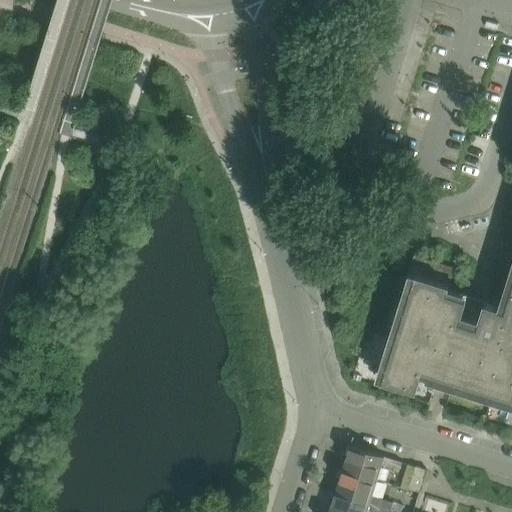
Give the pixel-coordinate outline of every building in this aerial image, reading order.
[(395,11),(398,0),(373,0),(372,4),(395,11)] [(391,22),(395,11),(372,4),(368,15),(391,22)] [(388,33),(391,22),(368,15),(365,25),(388,33)] [(385,43),(388,33),(365,25),(362,36),(385,43)] [(381,54),(385,43),(362,36),(359,47),(381,54)] [(378,64),(381,54),(359,47),(355,57),(378,64)] [(375,75),(378,64),(355,57),(352,68),(375,75)] [(371,86),(375,75),(352,68),(348,79),(371,86)] [(368,97),(371,86),(348,79),(345,90),(368,97)] [(364,107),(368,97),(345,90),(342,101),(364,107)] [(361,118),(364,107),(342,101),(338,111),(361,118)] [(358,129),(361,118),(338,111),(335,122),(358,129)] [(354,139),(358,129),(335,122),(332,132),(354,139)] [(351,150),(354,139),(332,132),(328,143),(351,150)] [(348,160),(351,150),(328,143),(325,154),(348,160)] [(344,171),(348,160),(325,154),(322,164),(344,171)] [(511,285),(505,309),(484,302),(481,313),(463,308),(467,297),(452,292),(452,294),(447,292),(455,267),(415,255),(401,300),(407,301),(382,380),(416,391),(422,371),(439,377),(454,382),(511,399),(511,285)] [(388,466),(390,459),(385,457),(385,456),(350,445),(343,469),(377,480),(382,464),(388,466)] [(420,492),(427,469),(416,465),(409,488),(420,492)] [(372,496),(377,480),(343,469),(336,492),(391,509),(393,502),(372,496)] [(390,511),(391,509),(336,492),(329,511),(367,511),(368,510),(375,511),(390,511)]
